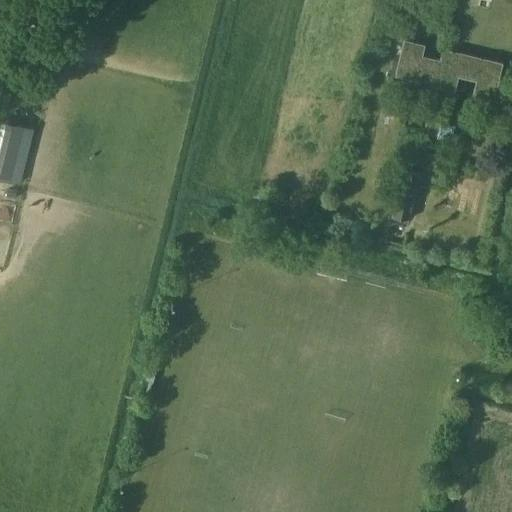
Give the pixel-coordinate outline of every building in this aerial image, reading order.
[(473,95),(495,100),(503,63),(443,48),(441,60),(423,56),(426,44),(404,39),(395,76),(456,90),(459,75),(477,79),(473,95)] [(35,128),(0,120),(0,178),(21,184),(35,128)] [(441,124),(427,121),(424,135),(437,138),(441,124)] [(423,155),(420,171),(422,171),(435,174),(439,158),(423,155)] [(392,217),(410,221),(422,171),(420,171),(403,167),(392,217)] [(257,192),(253,208),(269,212),(273,196),(257,192)]
